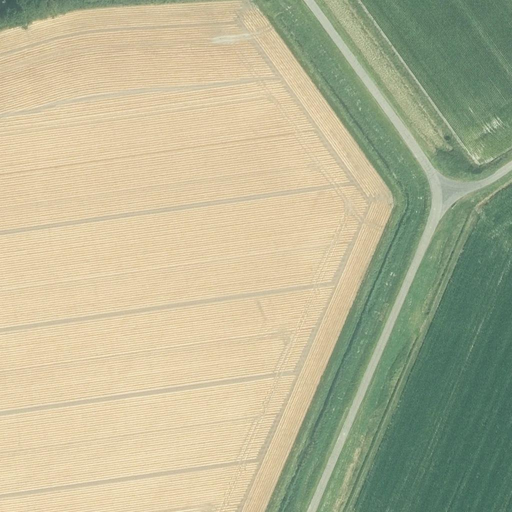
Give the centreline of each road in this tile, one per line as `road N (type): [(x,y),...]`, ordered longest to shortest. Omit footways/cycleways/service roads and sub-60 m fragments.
road 1 (unclassified): [(310,511),(442,189)]
road 2 (unclassified): [(442,189),(310,0)]
